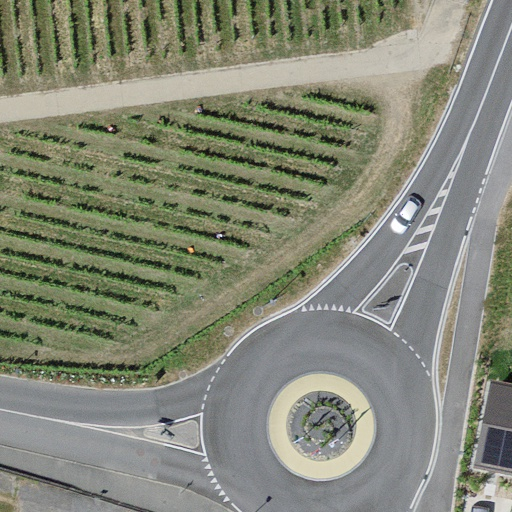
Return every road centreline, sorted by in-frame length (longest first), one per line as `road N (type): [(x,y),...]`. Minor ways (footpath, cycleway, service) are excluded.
road 1 (track): [(0,113),(433,51),(452,3)]
road 2 (tertiary): [(404,397),(463,149)]
road 3 (tertiary): [(463,149),(320,341)]
road 4 (unclassified): [(53,423),(184,467),(244,478)]
road 5 (unclassified): [(244,384),(174,407),(53,423)]
road 6 (tertiary): [(511,26),(463,149)]
